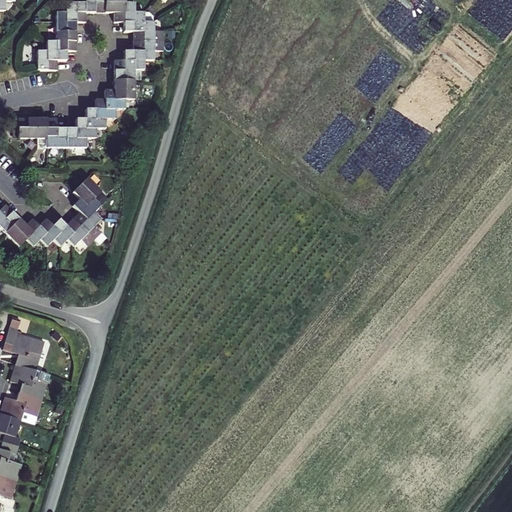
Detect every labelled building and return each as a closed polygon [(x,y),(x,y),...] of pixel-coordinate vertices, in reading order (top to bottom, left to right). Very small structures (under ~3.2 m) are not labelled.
[(15,1),(14,0),(0,0),(0,10),(5,10),(5,1),(15,1)] [(127,110),(127,100),(137,100),(137,70),(146,70),(146,60),(156,60),(156,51),(166,51),(166,31),(156,31),(156,22),(146,22),(146,12),(137,12),(137,3),(127,3),(126,0),(88,0),(88,3),(69,3),(69,12),(59,12),(59,41),(49,41),(49,51),(39,51),(39,70),(59,69),(59,65),(59,61),(69,61),(69,56),(69,51),(78,51),(78,41),(78,27),(78,22),(88,22),(88,18),(88,13),(97,13),(111,13),(118,13),(118,18),(118,22),(127,22),(127,26),(127,32),(137,31),(137,37),(137,48),(137,51),(127,51),(127,56),(127,61),(117,61),(117,67),(117,86),(117,90),(108,90),(108,95),(108,100),(98,100),(98,105),(98,109),(88,109),(89,115),(89,119),(83,119),(79,119),(79,128),(75,128),(65,128),(59,128),(59,119),(49,119),(27,119),(20,120),(20,138),(49,138),(49,148),(89,148),(89,138),(99,138),(99,129),(108,129),(108,119),(118,119),(118,110),(127,110)] [(90,245),(97,238),(103,244),(110,237),(103,231),(110,224),(96,211),(103,204),(97,197),(103,190),(90,176),(80,186),(76,190),(82,197),(80,199),(75,203),(83,211),(79,215),(72,221),(69,224),(63,218),(59,221),(56,224),(49,217),(45,221),(42,224),(35,217),(31,221),(28,224),(25,221),(12,208),(7,203),(1,210),(0,209),(0,224),(21,245),(28,238),(35,245),(42,238),(49,245),(56,238),(63,245),(69,238),(76,245),(83,238),(90,245)] [(18,358),(15,367),(36,374),(45,345),(18,337),(21,326),(13,323),(3,352),(18,358)] [(36,374),(15,367),(10,384),(21,388),(18,396),(42,404),(50,378),(36,374)] [(34,429),(42,404),(18,396),(16,404),(5,400),(0,415),(0,417),(20,424),(34,429)] [(15,440),(20,424),(0,417),(0,435),(5,437),(3,445),(18,450),(21,442),(15,440)] [(0,452),(0,479),(17,485),(22,468),(8,463),(10,456),(16,457),(18,450),(3,445),(0,452)] [(17,485),(0,479),(0,511),(1,507),(9,509),(17,485)]
